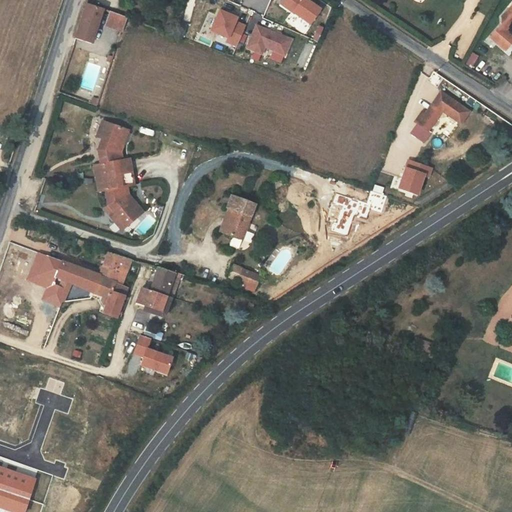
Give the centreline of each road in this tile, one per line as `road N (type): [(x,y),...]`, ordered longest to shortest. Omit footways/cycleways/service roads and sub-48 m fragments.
road 1 (primary): [(511,172),(283,321),(202,391),(116,511)]
road 2 (residential): [(74,0),(0,231)]
road 3 (residential): [(344,0),(511,111)]
